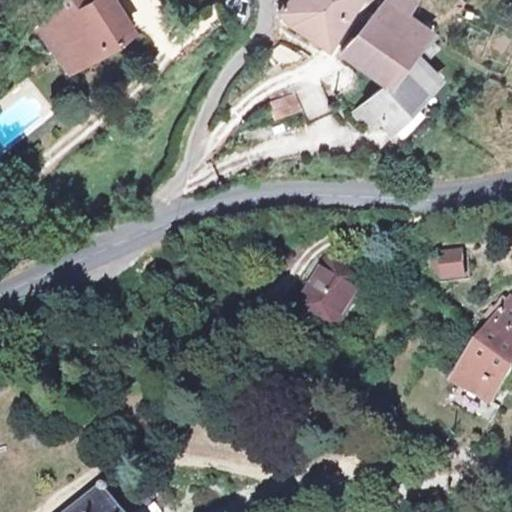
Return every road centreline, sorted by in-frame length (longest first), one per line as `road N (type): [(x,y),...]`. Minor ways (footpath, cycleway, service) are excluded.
road 1 (residential): [(0,338),(163,340),(441,457),(511,469)]
road 2 (tertiary): [(511,186),(447,201),(231,200),(0,297)]
